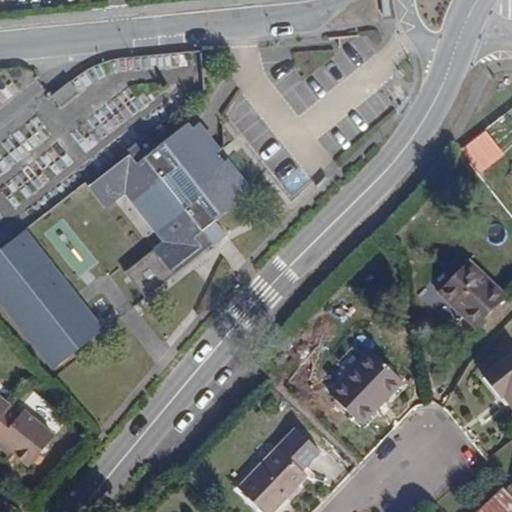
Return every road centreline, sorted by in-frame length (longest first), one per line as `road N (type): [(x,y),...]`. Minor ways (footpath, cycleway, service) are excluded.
road 1 (secondary): [(453,57),(423,119),(184,380),(76,511)]
road 2 (residential): [(336,0),(317,11),(0,42)]
